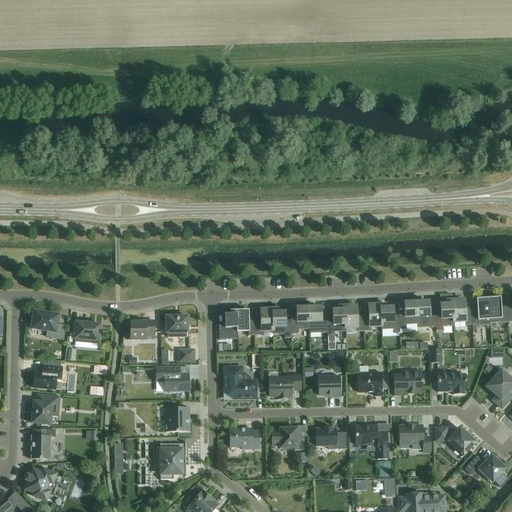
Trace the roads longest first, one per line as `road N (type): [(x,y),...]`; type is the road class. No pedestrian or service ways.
road 1 (residential): [(509,456),(459,410),(213,414)]
road 2 (residential): [(209,295),(511,280)]
road 3 (tertiary): [(197,210),(445,198)]
road 4 (residential): [(15,295),(117,306),(209,295)]
road 5 (tertiary): [(43,210),(117,220),(197,210)]
road 6 (tertiary): [(197,210),(118,201),(43,210)]
road 7 (residential): [(14,415),(15,295)]
road 8 (residential): [(263,511),(214,470),(213,414)]
